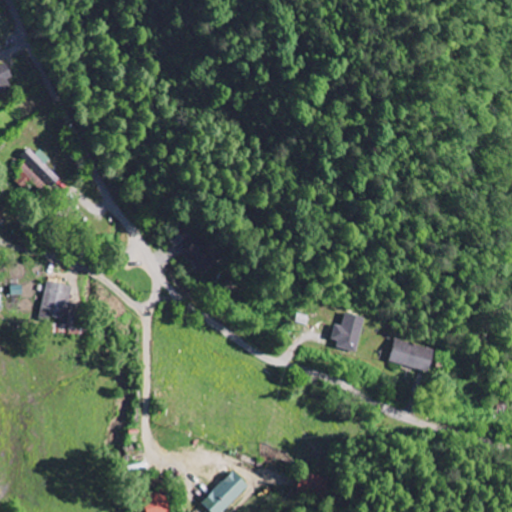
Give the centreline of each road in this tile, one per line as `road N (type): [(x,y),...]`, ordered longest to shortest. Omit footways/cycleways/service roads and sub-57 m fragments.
road 1 (residential): [(11,0),(96,176),(194,307),(265,354),(419,420),(511,447)]
road 2 (residential): [(133,511),(81,469),(45,255),(78,140)]
road 3 (residential): [(161,269),(155,305),(144,309),(89,269),(45,255)]
